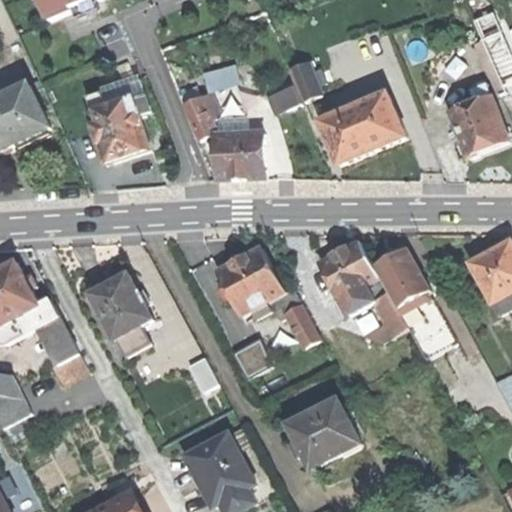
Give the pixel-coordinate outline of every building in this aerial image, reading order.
[(42,0),(52,21),(102,0),(42,0)] [(492,57),(506,90),(511,87),(511,52),(511,49),(492,57)] [(244,64),(211,75),(217,95),(250,84),(244,64)] [(295,72),(309,105),(326,97),(322,88),(330,85),(325,72),(317,75),(312,65),(295,72)] [(107,97),(111,111),(136,103),(151,99),(145,79),(105,92),(107,97)] [(472,93),(478,108),(495,101),(489,86),(472,93)] [(0,159),(4,158),(13,154),(22,149),(55,133),(34,89),(19,96),(0,105),(0,159)] [(0,97),(0,105),(19,96),(16,90),(0,97)] [(91,102),(96,116),(111,111),(107,97),(91,102)] [(325,125),(343,169),(379,154),(410,141),(392,97),(325,125)] [(156,114),(151,99),(136,103),(141,119),(156,114)] [(204,145),(221,138),(205,101),(188,108),(204,145)] [(478,108),(454,118),(468,152),(466,153),(469,161),(481,161),(483,158),(496,152),(511,145),(511,141),(495,101),(478,108)] [(92,117),(109,168),(130,161),(153,154),(141,119),(136,103),(111,111),(96,116),(92,117)] [(58,139),(55,133),(22,149),(25,155),(58,139)] [(245,182),(269,181),(268,137),(220,139),(222,183),(245,182)] [(327,267),(346,302),(385,280),(380,271),(366,245),(346,256),(327,267)] [(500,309),(511,302),(511,250),(496,259),(479,269),(500,309)] [(272,306),(290,296),(266,252),(243,264),(223,275),(246,319),(272,306)] [(394,296),(403,313),(420,303),(434,296),(436,295),(413,253),(395,263),(380,271),(385,280),(394,296)] [(0,333),(33,316),(44,310),(21,266),(0,277),(0,333)] [(96,299),(120,344),(124,343),(146,330),(158,324),(152,311),(154,310),(146,295),(144,296),(134,279),(115,289),(96,299)] [(356,320),(380,307),(378,305),(394,296),(385,280),(346,302),(356,320)] [(297,292),(290,296),(272,306),(277,315),(287,323),(293,320),(291,316),(305,308),(297,292)] [(398,341),(414,332),(407,319),(403,313),(394,296),(378,305),(380,307),(392,330),(398,341)] [(461,346),(434,296),(420,303),(424,310),(407,319),(414,332),(431,363),(461,346)] [(511,314),(511,302),(500,309),(505,318),(511,314)] [(424,310),(420,303),(403,313),(407,319),(424,310)] [(56,304),(44,310),(33,316),(42,333),(62,370),(85,358),(56,304)] [(324,343),(305,308),(291,316),(293,320),(309,351),(324,343)] [(14,348),(42,333),(33,316),(0,333),(0,337),(4,345),(14,348)] [(156,349),(146,330),(124,343),(133,361),(156,349)] [(389,346),(398,341),(392,330),(371,341),(389,346)] [(243,353),(253,377),(279,366),(268,342),(243,353)] [(465,350),(478,373),(490,366),(476,343),(465,350)] [(213,358),(196,367),(209,394),(226,385),(213,358)] [(31,422),(37,419),(17,380),(0,376),(0,417),(8,434),(31,422)] [(309,457),(317,472),(365,447),(342,405),(295,430),(303,445),(309,457)] [(37,435),(31,422),(8,434),(15,447),(37,435)] [(233,438),(189,459),(201,484),(214,511),(223,506),(225,511),(249,511),(258,508),(250,492),(258,489),(233,438)] [(302,460),(309,457),(303,445),(296,449),(299,455),(302,460)] [(399,465),(407,479),(428,468),(420,454),(399,465)] [(0,511),(10,511),(8,506),(0,490),(0,511)] [(135,497),(120,504),(124,511),(139,505),(135,497)]
